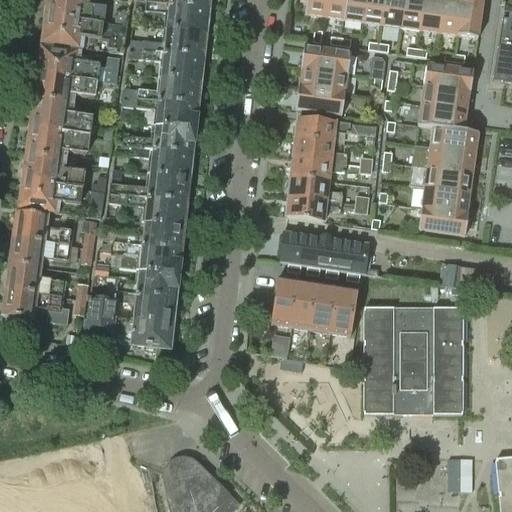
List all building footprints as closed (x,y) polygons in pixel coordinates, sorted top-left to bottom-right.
[(86,9),(87,0),(45,0),(45,4),(47,7),(45,18),(102,26),(104,11),(86,9)] [(135,0),(136,3),(209,12),(210,0),(135,0)] [(324,21),(326,0),(299,0),(299,5),(305,6),(304,18),(324,21)] [(326,0),(324,21),(343,23),(345,0),(326,0)] [(345,0),(343,23),(362,26),(365,0),(345,0)] [(365,0),(362,26),(381,29),(384,0),(365,0)] [(384,0),(381,29),(400,32),(404,0),(384,0)] [(404,0),(400,32),(419,34),(423,0),(404,0)] [(423,0),(419,34),(438,37),(442,0),(423,0)] [(442,0),(438,37),(457,40),(462,0),(442,0)] [(462,0),(457,40),(476,42),(482,0),(462,0)] [(208,22),(209,12),(136,3),(135,12),(170,16),(168,31),(204,36),(206,22),(208,22)] [(511,12),(504,11),(493,82),(511,84),(511,12)] [(113,28),(113,30),(123,31),(123,30),(126,14),(115,13),(113,28)] [(42,42),(41,45),(80,51),(81,40),(106,43),(105,51),(116,52),(116,56),(122,57),(123,45),(124,45),(127,30),(123,30),(123,31),(113,30),(113,28),(102,26),(45,18),(44,30),(41,33),(41,39),(42,42)] [(204,36),(168,31),(166,48),(130,43),(129,51),(204,60),(205,47),(203,47),(204,36)] [(322,34),(314,33),(312,45),(320,46),(322,34)] [(339,49),(340,41),(330,39),(329,47),(339,49)] [(350,42),(340,41),(339,49),(349,50),(350,42)] [(377,54),(378,46),(368,45),(367,53),(377,54)] [(388,47),(378,46),(377,54),(387,55),(388,47)] [(301,71),(346,78),(349,57),(303,50),(300,72),(301,72),(301,71)] [(415,59),(416,51),(406,50),(405,58),(415,59)] [(37,77),(95,85),(97,70),(77,67),(78,56),(41,51),(40,54),(38,57),(37,63),(39,65),(37,77)] [(203,71),(204,60),(129,51),(128,60),(164,65),(163,79),(199,84),(200,71),(203,71)] [(426,53),(416,51),(415,59),(425,61),(426,53)] [(443,63),(453,65),(454,57),(444,55),(443,63)] [(454,57),(453,65),(463,66),(464,58),(454,57)] [(115,87),(119,62),(119,61),(106,59),(103,85),(115,87)] [(468,94),(468,96),(469,96),(472,74),(426,68),(423,88),(468,94)] [(298,92),(343,98),(346,78),(301,71),(301,72),(298,91),(298,92)] [(375,71),(374,81),(382,82),(383,72),(375,71)] [(389,73),(387,83),(395,84),(397,74),(389,73)] [(93,99),(95,85),(37,77),(35,89),(33,92),(32,98),(34,101),(33,103),(71,108),(73,97),(93,99)] [(199,84),(163,79),(161,96),(124,91),(123,100),(198,109),(200,96),(197,96),(199,84)] [(382,82),(374,81),(372,91),(380,92),(382,82)] [(395,84),(387,83),(386,93),(394,94),(395,84)] [(468,94),(423,88),(420,109),(465,115),(468,96),(468,94)] [(298,92),(298,91),(297,91),(294,113),(340,119),(343,98),(298,92)] [(197,120),(198,109),(123,100),(122,109),(159,113),(157,129),(193,133),(195,119),(197,120)] [(379,102),(371,101),(369,111),(377,112),(379,102)] [(70,118),(71,108),(33,103),(33,106),(31,108),(30,115),(31,117),(29,131),(88,139),(90,121),(70,118)] [(393,104),(385,103),(383,113),(391,114),(393,104)] [(462,135),(465,115),(420,109),(417,130),(431,132),(431,131),(462,135)] [(292,141),(332,146),(333,135),(348,136),(366,138),(364,150),(373,152),(375,139),(376,130),(298,120),(297,130),(293,131),(292,141)] [(394,125),(386,124),(385,134),(393,135),(394,125)] [(155,145),(117,140),(116,147),(165,154),(193,157),(194,144),(192,144),(193,133),(157,129),(155,145)] [(85,156),(88,139),(29,131),(28,144),(25,146),(25,152),(26,155),(26,159),(63,164),(65,153),(85,156)] [(431,131),(431,132),(429,151),(429,152),(474,159),(477,137),(462,135),(431,131)] [(104,132),(103,144),(110,145),(112,133),(104,132)] [(331,156),(332,146),(292,141),(291,151),(294,153),(293,162),(344,168),(345,158),(331,156)] [(191,168),(193,157),(165,154),(116,147),(115,157),(153,162),(152,177),(188,181),(189,167),(191,168)] [(411,170),(471,178),(474,159),(429,152),(429,151),(414,149),(411,170)] [(373,152),(364,150),(363,166),(361,166),(360,170),(372,172),(373,152)] [(383,155),(382,165),(390,166),(391,156),(383,155)] [(62,175),(63,164),(26,159),(25,160),(23,162),(22,169),(24,171),(22,184),(80,192),(82,178),(62,175)] [(289,170),(288,181),(327,186),(329,173),(343,175),(344,168),(293,162),(292,169),(289,170)] [(390,166),(382,165),(381,175),(389,176),(390,166)] [(423,191),(468,197),(471,178),(411,170),(408,190),(423,192),(423,191)] [(110,187),(109,196),(187,206),(189,193),(186,193),(188,181),(152,177),(150,192),(110,187)] [(90,193),(104,195),(106,180),(92,178),(90,193)] [(327,186),(288,181),(287,191),(289,193),(288,200),(340,206),(341,197),(326,195),(327,186)] [(78,207),(80,192),(22,184),(20,195),(18,198),(17,204),(19,206),(18,210),(56,215),(57,204),(78,207)] [(420,212),(466,217),(468,197),(423,191),(423,192),(420,212)] [(100,222),(104,195),(90,193),(86,220),(100,222)] [(387,196),(379,195),(378,205),(386,206),(387,196)] [(186,216),(187,206),(109,196),(108,205),(148,210),(146,225),(182,229),(184,216),(186,216)] [(339,214),(340,206),(288,200),(288,207),(285,209),(284,216),(286,219),(286,221),(323,226),(324,212),(339,214)] [(356,208),(366,210),(367,202),(356,200),(355,208),(356,208)] [(356,208),(355,208),(354,208),(351,230),(364,231),(366,210),(356,208)] [(466,217),(420,212),(417,233),(463,239),(467,218),(466,217)] [(16,215),(12,241),(49,246),(70,248),(72,233),(45,230),(46,219),(16,215)] [(379,223),(372,222),(370,232),(378,233),(379,223)] [(182,229),(146,225),(144,241),(103,236),(102,244),(182,254),(183,241),(181,241),(182,229)] [(368,246),(283,234),(279,265),(364,277),(375,279),(376,273),(364,272),(368,246)] [(84,235),(82,249),(93,250),(95,236),(84,235)] [(68,264),(70,248),(49,246),(12,241),(9,267),(39,270),(40,261),(68,264)] [(140,273),(177,277),(178,264),(180,265),(182,254),(102,244),(101,253),(142,258),(140,273)] [(90,268),(93,250),(82,249),(80,267),(90,268)] [(38,281),(39,270),(9,267),(5,292),(63,300),(65,285),(38,281)] [(300,269),(287,267),(286,275),(299,277),(300,269)] [(107,282),(107,280),(108,270),(95,269),(93,280),(107,282)] [(491,297),(495,275),(455,269),(452,291),(491,297)] [(319,272),(306,270),(305,278),(318,280),(319,272)] [(114,286),(113,294),(176,303),(177,290),(175,290),(177,277),(140,273),(139,289),(116,286),(114,286)] [(338,275),(325,273),(324,281),(337,283),(338,275)] [(359,278),(346,276),(345,284),(358,286),(359,278)] [(105,302),(90,300),(89,300),(85,337),(98,339),(98,341),(106,342),(110,318),(113,294),(114,286),(116,286),(117,281),(107,280),(107,282),(105,302)] [(269,328),(290,331),(297,285),(276,282),(269,327),(269,328)] [(316,288),(297,285),(290,331),(309,334),(316,288)] [(77,287),(75,301),(85,302),(88,288),(77,287)] [(316,288),(309,334),(328,337),(335,291),(316,288)] [(356,294),(335,291),(328,337),(349,340),(356,294)] [(61,312),(63,300),(5,292),(1,320),(32,324),(33,312),(47,314),(45,327),(66,329),(68,313),(61,312)] [(175,313),(176,303),(113,294),(110,318),(171,325),(172,313),(175,313)] [(83,319),(85,302),(75,301),(73,318),(83,319)] [(462,418),(462,311),(362,311),(363,418),(462,418)] [(171,325),(110,318),(106,342),(132,345),(132,346),(170,351),(172,338),(169,338),(171,325)] [(64,346),(74,348),(76,337),(66,336),(64,346)] [(300,363),(285,361),(281,360),(281,361),(279,371),(301,375),(302,364),(300,363)] [(511,511),(511,460),(495,462),(499,511),(511,511)] [(471,495),(471,463),(447,463),(447,496),(459,496),(471,495)] [(194,479),(192,473),(186,469),(180,468),(174,471),(171,477),(171,484),(175,489),(181,491),(188,490),(192,485),(194,479)] [(214,511),(223,503),(222,503),(206,487),(193,500),(176,503),(177,511),(214,511)]
